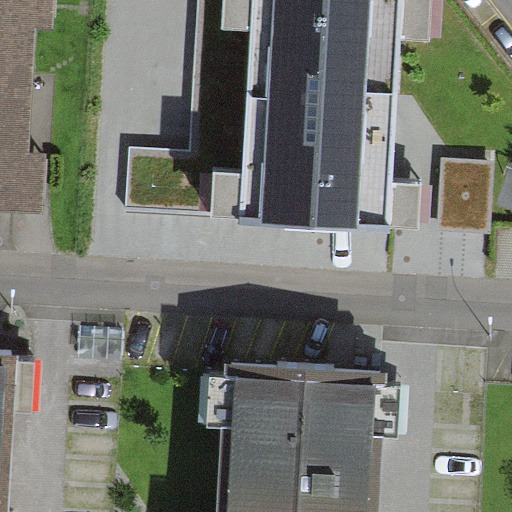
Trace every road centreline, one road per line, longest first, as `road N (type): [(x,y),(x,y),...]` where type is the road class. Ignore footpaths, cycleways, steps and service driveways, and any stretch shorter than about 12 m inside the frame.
road 1 (residential): [(511,293),(0,268)]
road 2 (unknown): [(427,289),(420,511)]
